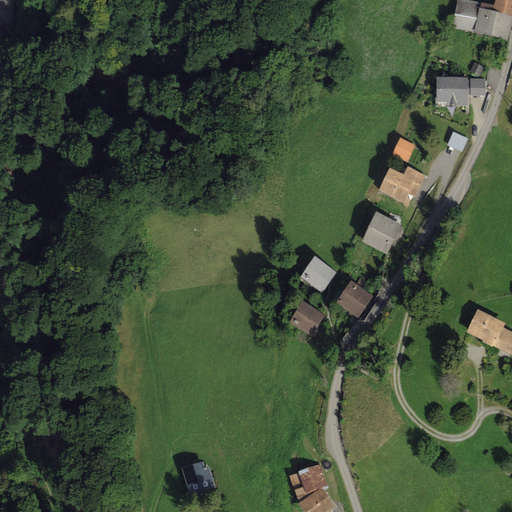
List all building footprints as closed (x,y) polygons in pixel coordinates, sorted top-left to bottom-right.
[(475,4),(454,1),(449,32),(509,41),(511,14),(511,0),(492,0),(490,14),(474,11),(475,4)] [(477,65),(472,74),(482,80),(487,71),(477,65)] [(468,80),(434,81),(435,107),(469,105),(468,80)] [(454,127),(448,140),(463,147),(469,134),(454,127)] [(400,131),(393,149),(409,156),(417,138),(400,131)] [(403,175),(393,171),(383,194),(404,204),(408,195),(418,200),(428,179),(406,168),(403,175)] [(401,230),(372,215),(358,243),(388,257),(401,230)] [(340,278),(313,260),(300,279),(327,297),(340,278)] [(374,298),(351,284),(338,305),(361,319),(374,298)] [(328,320),(299,305),(287,326),(317,342),(328,320)] [(511,356),(511,333),(471,316),(462,336),(511,358),(511,356)] [(300,507),(304,511),(334,511),(339,508),(326,492),(331,491),(324,466),(293,479),(304,504),(300,507)] [(204,467),(181,475),(188,496),(211,489),(204,467)]
